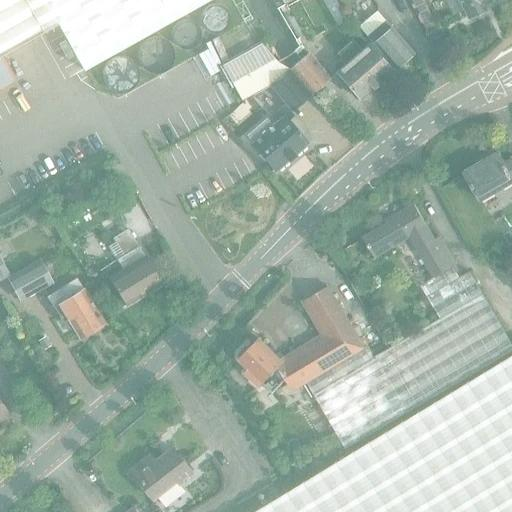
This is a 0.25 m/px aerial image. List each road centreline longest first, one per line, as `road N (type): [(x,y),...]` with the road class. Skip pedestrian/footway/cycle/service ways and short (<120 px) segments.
road 1 (unclassified): [(211,301),(364,162),(511,68)]
road 2 (unclassified): [(0,488),(211,301)]
road 3 (unclassified): [(211,301),(95,100)]
